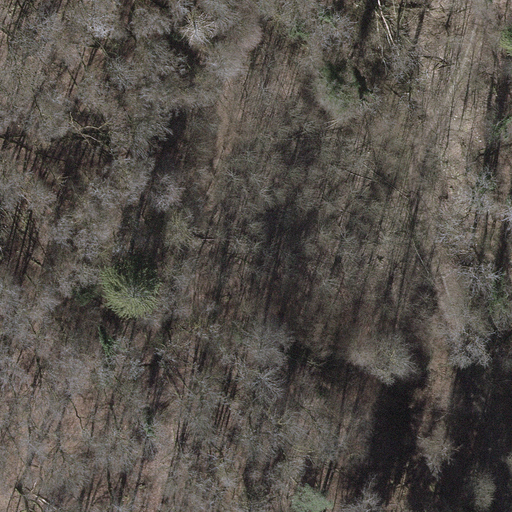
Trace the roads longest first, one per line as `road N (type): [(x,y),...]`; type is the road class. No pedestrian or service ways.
road 1 (track): [(98,511),(171,415),(198,312),(198,193),(260,0)]
road 2 (track): [(480,0),(419,191),(506,511)]
